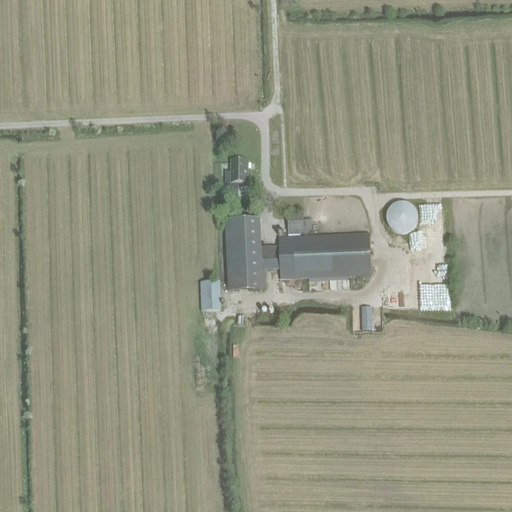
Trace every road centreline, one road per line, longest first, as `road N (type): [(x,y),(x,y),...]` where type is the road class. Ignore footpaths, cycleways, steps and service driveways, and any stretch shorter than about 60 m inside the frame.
road 1 (track): [(266,188),(375,197),(511,194)]
road 2 (track): [(272,0),(277,103),(260,118)]
